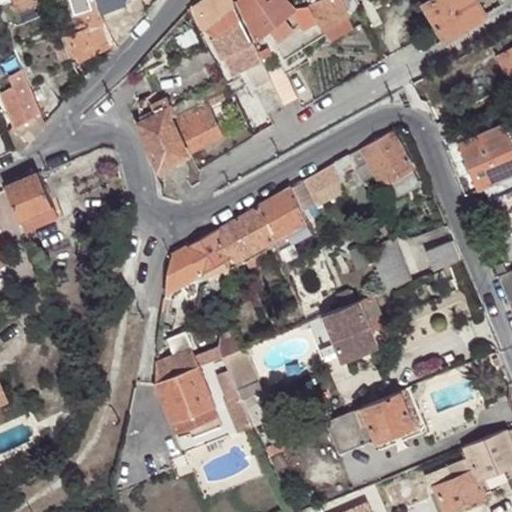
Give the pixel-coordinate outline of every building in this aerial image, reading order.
[(66,0),(71,15),(89,8),(86,0),(66,0)] [(91,0),(97,13),(116,3),(115,2),(114,0),(91,0)] [(236,15),(232,5),(229,0),(195,0),(205,23),(215,32),(210,36),(218,50),(247,36),(236,15)] [(293,10),(284,0),(236,0),(241,14),(256,40),(290,13),(293,10)] [(329,44),(352,30),(339,0),(317,0),(305,5),(312,24),(319,28),(319,31),(329,44)] [(431,0),(424,5),(444,40),(484,16),(475,0),(431,0)] [(293,10),(290,13),(300,31),(312,24),(305,5),(293,10)] [(101,22),(99,18),(82,23),(65,33),(58,35),(62,43),(67,56),(102,42),(105,49),(111,46),(103,28),(101,22)] [(101,22),(103,28),(110,23),(107,18),(101,22)] [(506,73),(511,69),(511,28),(491,41),(499,54),(496,55),(506,73)] [(252,87),(269,78),(247,36),(218,50),(229,73),(242,67),(252,87)] [(67,56),(72,70),(84,58),(105,49),(102,42),(67,56)] [(56,61),(67,56),(62,43),(50,48),(56,61)] [(269,78),(282,105),(298,96),(285,70),(269,78)] [(0,91),(0,100),(22,145),(41,123),(27,91),(19,72),(7,77),(11,87),(0,91)] [(265,113),(282,105),(269,78),(252,87),(265,113)] [(41,123),(57,106),(47,83),(27,91),(41,123)] [(147,105),(152,114),(164,108),(165,110),(170,107),(164,97),(147,105)] [(205,107),(208,113),(224,105),(220,99),(205,107)] [(172,124),(188,154),(220,137),(208,113),(205,107),(172,124)] [(143,137),(157,168),(188,154),(172,124),(168,115),(165,110),(164,108),(152,114),(140,120),(146,134),(143,137)] [(488,200),(511,190),(511,122),(511,121),(457,143),(476,191),(482,188),(488,200)] [(410,168),(390,132),(360,150),(380,186),(381,185),(389,200),(419,184),(410,169),(410,168)] [(334,164),(342,185),(345,191),(362,182),(348,155),(334,164)] [(259,205),(273,240),(312,218),(307,208),(315,203),(309,192),(325,183),(328,192),(342,185),(334,164),(259,205)] [(56,216),(35,172),(3,187),(23,231),(56,216)] [(511,190),(488,200),(501,233),(511,228),(511,190)] [(259,205),(213,231),(229,258),(242,251),(245,256),(273,240),(259,205)] [(107,238),(117,239),(119,223),(109,223),(107,238)] [(213,231),(171,254),(167,273),(164,293),(229,258),(213,231)] [(393,238),(369,248),(385,290),(410,280),(394,239),(393,238)] [(433,271),(460,260),(452,241),(426,252),(433,271)] [(502,264),(494,267),(498,278),(507,274),(502,264)] [(511,272),(507,274),(498,278),(511,311),(511,272)] [(307,322),(303,324),(322,368),(378,345),(359,301),(307,322)] [(219,347),(223,355),(240,349),(231,330),(220,335),(219,347)] [(155,363),(156,384),(223,355),(219,347),(195,357),(185,334),(166,342),(173,356),(155,363)] [(223,355),(156,384),(175,430),(217,413),(207,386),(216,383),(236,427),(252,420),(252,419),(247,408),(230,371),(223,355)] [(234,370),(230,371),(247,408),(259,402),(264,414),(275,409),(269,397),(267,399),(259,379),(251,382),(243,366),(234,370)] [(413,423),(371,441),(374,447),(375,448),(377,450),(382,450),(429,430),(411,388),(400,392),(413,423)] [(400,392),(327,421),(340,453),(371,441),(413,423),(400,392)] [(433,486),(444,511),(483,495),(476,479),(511,464),(511,428),(464,448),(467,456),(447,464),(452,478),(433,486)]
